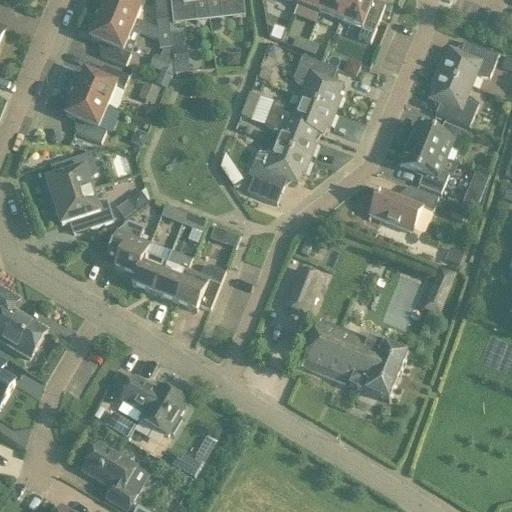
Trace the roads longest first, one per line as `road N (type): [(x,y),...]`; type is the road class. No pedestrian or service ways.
road 1 (residential): [(221,389),(287,235),(371,165),(425,33),(423,0)]
road 2 (residential): [(423,511),(221,389)]
road 3 (residential): [(99,314),(53,385),(30,475)]
road 4 (residential): [(0,139),(58,0)]
road 5 (residential): [(99,314),(14,261),(0,219)]
road 6 (residential): [(221,389),(99,314)]
